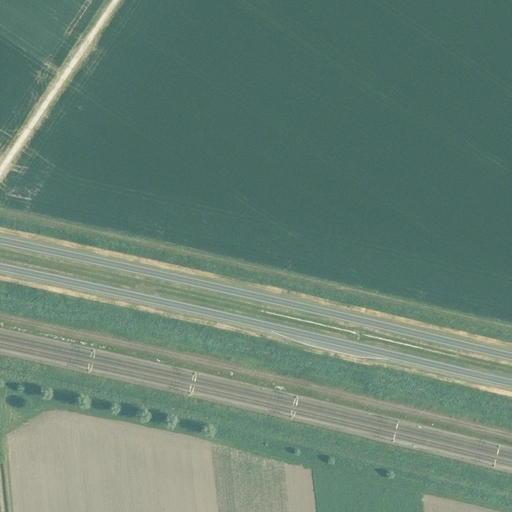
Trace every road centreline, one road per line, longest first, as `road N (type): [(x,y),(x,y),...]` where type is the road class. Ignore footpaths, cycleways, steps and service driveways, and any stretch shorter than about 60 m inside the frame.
road 1 (track): [(0,318),(511,435)]
road 2 (trunk): [(0,267),(511,382)]
road 3 (trunk): [(511,355),(0,241)]
road 4 (track): [(0,171),(116,0)]
